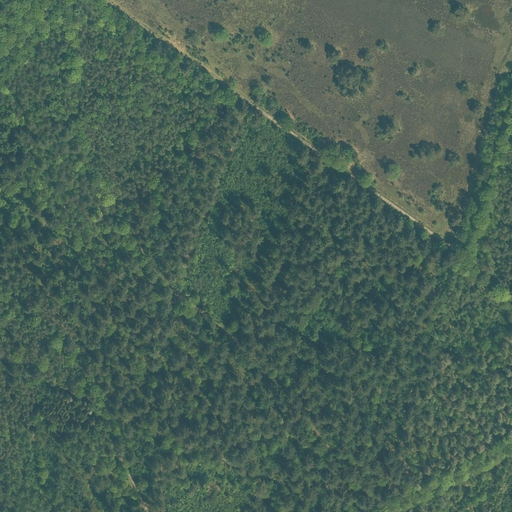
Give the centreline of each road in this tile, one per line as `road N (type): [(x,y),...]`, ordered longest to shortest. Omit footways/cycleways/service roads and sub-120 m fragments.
road 1 (track): [(383,511),(376,502),(278,481),(101,403),(175,295)]
road 2 (track): [(376,502),(281,383),(175,295)]
road 3 (track): [(376,502),(373,429),(434,234)]
road 4 (track): [(0,289),(55,338),(101,403),(66,511)]
road 5 (track): [(127,227),(79,140),(70,98),(71,0)]
road 6 (track): [(249,102),(434,234)]
road 7 (track): [(146,511),(101,403),(0,364)]
road 8 (track): [(434,234),(447,244),(457,235),(502,74),(511,68)]
road 9 (track): [(249,102),(175,295)]
road 10 (track): [(511,439),(449,475),(376,502)]
road 11 (track): [(102,0),(223,84)]
